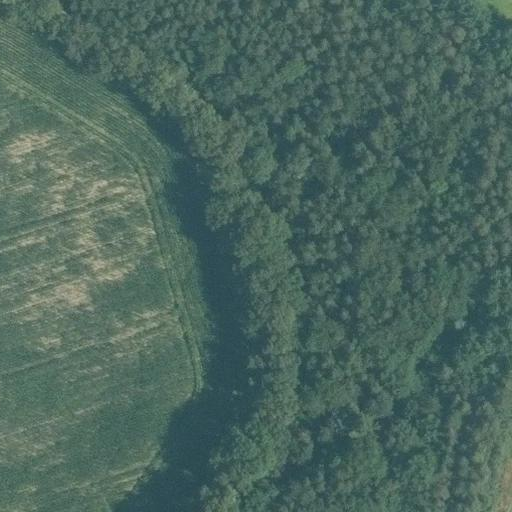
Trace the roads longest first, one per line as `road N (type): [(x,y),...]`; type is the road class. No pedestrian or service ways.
road 1 (track): [(247,488),(296,403),(305,340),(291,208),(242,150),(149,69),(36,0)]
road 2 (track): [(235,511),(247,488),(380,431),(468,336),(489,328)]
